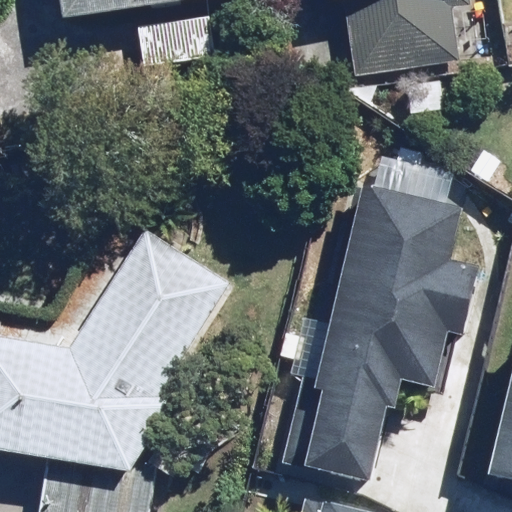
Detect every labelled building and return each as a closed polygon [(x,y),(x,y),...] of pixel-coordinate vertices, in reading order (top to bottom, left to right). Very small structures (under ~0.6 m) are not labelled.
[(73,0),(75,12),(141,4),(147,64),(218,57),(212,0),(73,0)] [(347,0),(360,77),(463,61),(453,0),(347,0)] [(309,378),(292,462),(385,481),(401,406),(410,408),(416,381),(451,389),(462,335),(477,338),(492,267),(467,262),(478,207),(371,184),(329,383),(309,378)] [(239,287),(141,219),(77,346),(0,335),(0,449),(53,456),(45,511),(155,511),(165,436),(184,407),(169,396),(239,287)] [(511,428),(502,478),(511,480),(511,428)] [(415,511),(312,495),(309,511),(415,511)]
